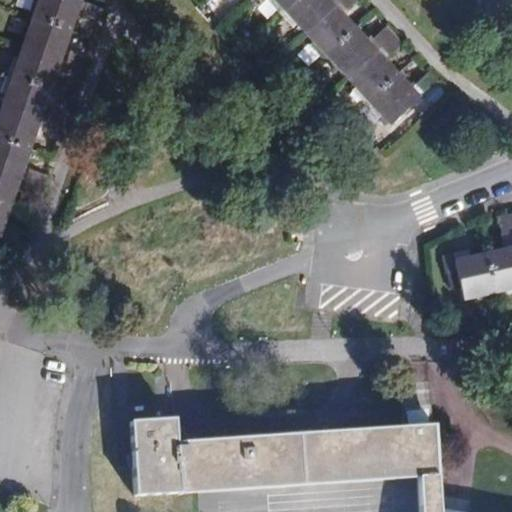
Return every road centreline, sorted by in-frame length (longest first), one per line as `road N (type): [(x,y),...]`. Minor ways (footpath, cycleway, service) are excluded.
road 1 (track): [(511,352),(89,350),(0,316)]
road 2 (residential): [(511,179),(206,300),(190,324),(188,351)]
road 3 (track): [(377,0),(511,125)]
